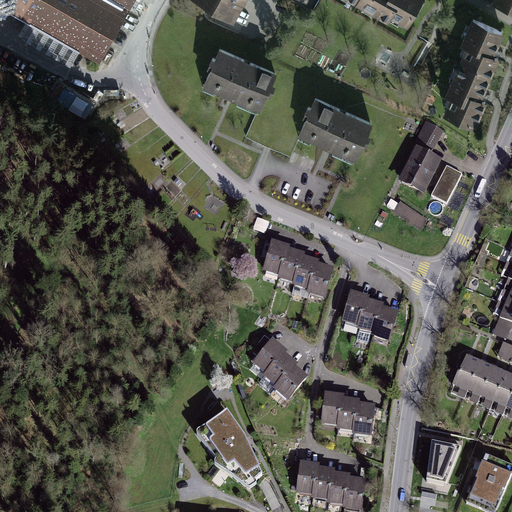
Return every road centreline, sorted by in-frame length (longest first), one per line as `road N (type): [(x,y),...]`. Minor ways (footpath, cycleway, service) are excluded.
road 1 (residential): [(442,287),(247,197),(187,143),(137,74),(159,0)]
road 2 (track): [(0,226),(112,317),(184,458)]
road 3 (tertiary): [(442,287),(414,387),(396,511)]
road 4 (tertiary): [(511,127),(442,287)]
